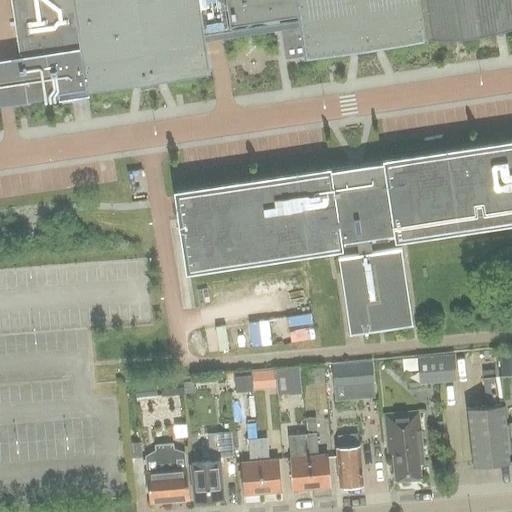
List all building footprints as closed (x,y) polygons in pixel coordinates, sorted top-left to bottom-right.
[(511,0),(0,0),(0,102),(1,103),(0,99),(0,0),(14,0),(23,57),(27,57),(28,60),(29,68),(25,69),(25,67),(24,68),(24,69),(10,71),(14,101),(27,99),(33,98),(71,92),(87,90),(87,89),(134,81),(135,81),(139,81),(142,87),(140,88),(141,89),(142,89),(142,88),(143,88),(144,87),(146,87),(148,86),(149,86),(151,86),(153,86),(155,86),(156,86),(158,86),(159,86),(157,85),(157,78),(163,77),(164,77),(208,70),(197,0),(226,0),(231,25),(274,18),(281,17),(287,57),(305,54),(306,54),(306,56),(352,49),(357,48),(361,54),(359,55),(360,56),(362,55),(364,54),(366,53),(368,53),(370,53),(372,53),(374,53),(375,53),(376,53),(377,54),(377,52),(376,52),(376,45),(381,44),(427,37),(427,36),(431,35),(445,33),(503,24),(511,22),(511,0)] [(511,142),(386,161),(178,193),(189,268),(340,246),(339,241),(357,239),(360,253),(342,256),(352,333),(413,324),(401,247),(370,252),(369,242),(388,239),(387,234),(397,232),(397,237),(511,220),(511,142)] [(511,367),(511,347),(500,349),(501,369),(511,367)] [(457,381),(455,353),(440,354),(442,382),(457,381)] [(442,382),(440,354),(418,356),(420,384),(442,382)] [(374,384),(372,361),(332,364),(335,388),(374,384)] [(303,383),(323,382),(322,368),(302,369),(303,383)] [(273,371),(253,372),(254,388),(274,387),(273,371)] [(299,373),(289,374),(289,389),(300,388),(299,373)] [(474,466),(510,462),(501,376),(484,378),(487,406),(467,408),(474,466)] [(184,394),(182,378),(160,380),(162,396),(184,394)] [(194,379),(185,380),(186,392),(196,391),(194,379)] [(420,464),(424,464),(419,411),(385,414),(389,455),(393,455),(396,481),(421,478),(420,464)] [(315,417),(305,418),(307,430),(316,429),(315,417)] [(359,446),(358,434),(357,420),(338,422),(340,448),(337,448),(340,486),(364,484),(360,446),(359,446)] [(192,463),(195,499),(225,497),(221,460),(220,456),(235,455),(233,431),(209,433),(211,461),(192,463)] [(317,433),(307,434),(312,488),(331,487),(328,454),(319,455),(317,433)] [(312,488),(307,434),(289,435),(294,490),(312,488)] [(267,438),(258,439),(263,493),(281,491),(278,459),(269,460),(267,438)] [(263,493),(258,439),(249,439),(251,461),(242,462),(245,495),(263,493)] [(130,457),(141,456),(140,442),(129,443),(130,457)] [(185,453),(175,454),(174,443),(155,445),(156,455),(146,456),(151,503),(189,500),(185,453)]
